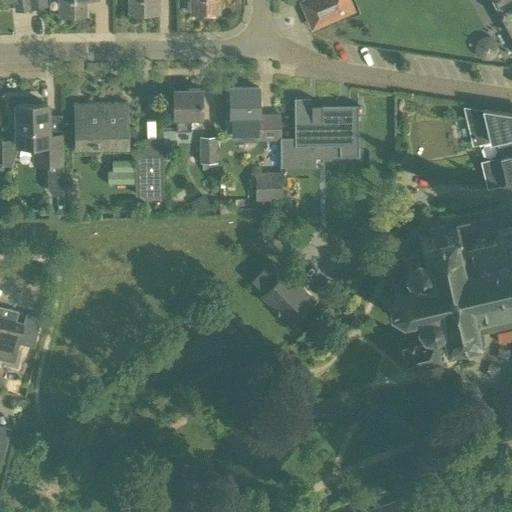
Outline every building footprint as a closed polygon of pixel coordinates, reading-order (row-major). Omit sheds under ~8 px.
[(0,0),(0,2),(14,0),(15,10),(45,6),(44,0),(0,0)] [(60,0),(60,15),(85,15),(84,0),(60,0)] [(128,0),(129,14),(142,14),(156,14),(155,0),(128,0)] [(190,0),(191,13),(218,12),(218,0),(190,0)] [(312,26),(352,9),(347,0),(303,0),(301,1),(312,26)] [(511,0),(491,0),(511,37),(511,0)] [(279,137),(280,137),(280,112),(258,113),(258,87),(229,87),(230,140),(256,140),(256,141),(279,140),(279,137)] [(190,131),(190,117),(201,117),(201,88),(173,88),(173,117),(175,117),(176,131),(190,131)] [(280,137),(279,137),(279,140),(280,162),(280,166),(295,166),(295,162),(309,161),(309,145),(340,144),(340,156),(359,156),(358,116),(340,116),(339,104),(317,104),(313,104),(310,104),(310,97),(294,97),(294,137),(280,137)] [(135,128),(128,128),(127,102),(73,103),(74,147),(128,146),(128,144),(135,143),(135,128)] [(48,139),(47,103),(15,104),(16,144),(34,143),(34,164),(62,163),(62,138),(48,139)] [(511,113),(482,109),(464,114),(472,143),(489,139),(489,140),(499,138),(501,146),(497,147),(499,156),(480,161),(487,188),(500,184),(511,184),(511,113)] [(163,147),(176,147),(175,130),(163,130),(163,147)] [(199,162),(215,161),(215,137),(199,137),(199,162)] [(162,194),(162,158),(134,158),(135,195),(145,195),(162,195),(162,194)] [(112,171),(133,171),(132,159),(111,160),(112,171)] [(48,170),(48,190),(53,194),(63,194),(63,170),(48,170)] [(107,183),(133,182),(133,172),(107,172),(107,183)] [(255,199),(279,198),(279,173),(255,173),(255,199)] [(49,219),(63,219),(63,209),(56,209),(56,211),(49,211),(49,219)] [(511,224),(511,225),(511,224),(493,227),(491,217),(455,223),(451,230),(446,231),(445,225),(427,228),(428,235),(422,236),(418,234),(416,238),(420,240),(422,254),(415,252),(416,249),(413,248),(412,253),(406,258),(403,256),(401,259),(404,261),(403,267),(398,271),(401,274),(403,272),(408,278),(395,280),(392,276),(389,280),(392,283),(386,293),(382,292),(381,295),(386,297),(388,306),(385,309),(387,312),(390,310),(399,315),(398,320),(402,321),(403,316),(416,313),(414,321),(411,321),(412,324),(415,323),(420,329),(418,338),(416,338),(417,340),(403,343),(403,341),(400,342),(401,345),(398,346),(399,348),(401,348),(404,365),(402,365),(403,368),(406,367),(407,369),(409,369),(409,367),(421,364),(422,366),(424,366),(423,364),(437,361),(437,362),(440,362),(440,360),(441,360),(441,358),(443,358),(442,355),(440,356),(439,353),(442,352),(447,344),(453,343),(454,349),(472,345),(471,339),(477,337),(481,340),(483,337),(479,334),(478,332),(511,323),(511,224)] [(282,272),(269,260),(250,279),(262,291),(260,293),(262,296),(255,303),(276,325),(284,317),(290,323),(315,299),(285,269),(282,272)] [(0,312),(0,358),(13,362),(23,323),(16,321),(18,310),(7,307),(5,314),(0,312)] [(511,326),(492,331),(494,340),(511,335),(511,326)] [(511,391),(489,396),(499,439),(511,436),(511,391)] [(414,511),(403,497),(381,511),(414,511)]
